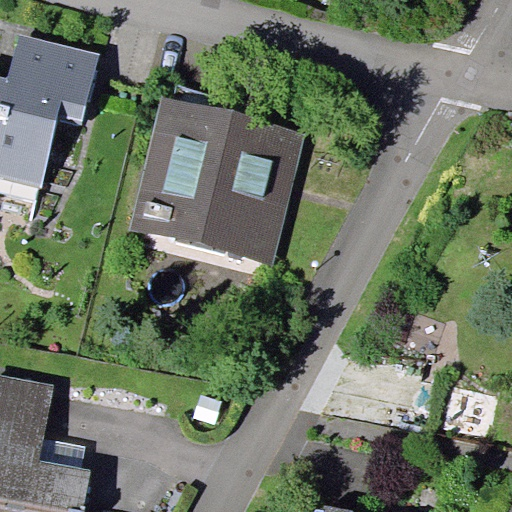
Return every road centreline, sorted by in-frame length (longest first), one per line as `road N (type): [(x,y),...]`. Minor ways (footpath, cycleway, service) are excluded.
road 1 (residential): [(221,511),(450,67)]
road 2 (residential): [(149,0),(450,67)]
